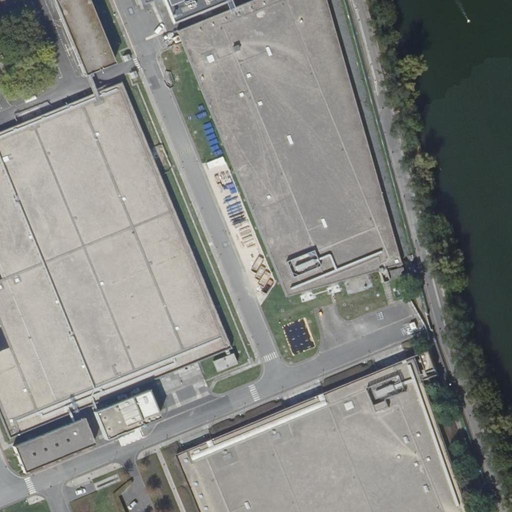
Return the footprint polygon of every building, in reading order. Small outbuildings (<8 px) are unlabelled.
[(54,0),(85,76),(86,76),(87,77),(90,76),(89,74),(115,64),(88,0),(54,0)] [(164,0),(174,22),(225,2),(229,10),(177,31),(286,296),(301,292),(337,281),(343,280),(369,272),(376,270),(400,263),(325,0),(254,0),(235,8),(231,0),(164,0)] [(0,410),(11,436),(178,368),(181,375),(200,367),(197,359),(229,346),(153,161),(149,151),(121,82),(0,131),(0,410)] [(403,267),(385,272),(387,278),(404,273),(403,267)] [(212,361),(217,372),(237,363),(232,353),(212,361)] [(213,440),(179,454),(201,511),(469,511),(423,380),(415,357),(410,359),(380,373),(325,394),(286,411),(213,440)] [(149,388),(94,409),(105,438),(160,417),(149,388)] [(25,472),(96,442),(85,416),(14,445),(25,472)]
